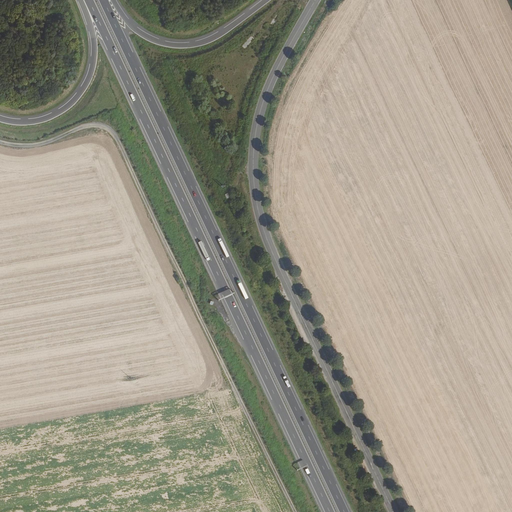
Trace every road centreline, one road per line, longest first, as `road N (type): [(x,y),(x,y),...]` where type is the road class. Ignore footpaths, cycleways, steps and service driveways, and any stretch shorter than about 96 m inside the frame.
road 1 (motorway): [(344,511),(103,0)]
road 2 (motorway): [(88,0),(328,511)]
road 3 (tertiary): [(393,511),(278,267),(253,181),(259,112),(315,0)]
road 4 (motorway): [(79,0),(93,47),(80,91),(48,116),(0,118)]
road 5 (motorway): [(265,0),(189,44),(148,37),(114,0)]
